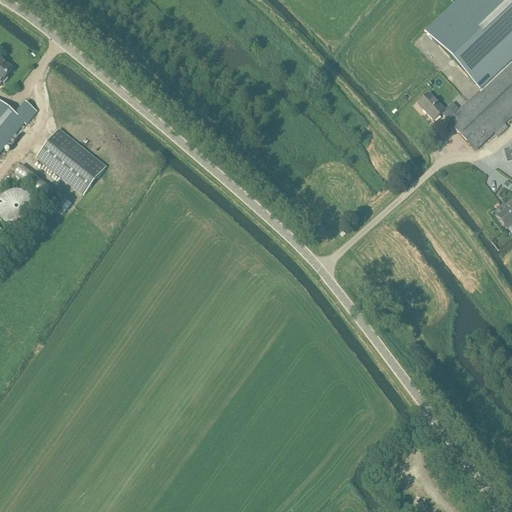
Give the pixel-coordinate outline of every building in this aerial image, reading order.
[(511,0),(461,0),(426,34),(480,90),(511,60),(511,0)] [(0,86),(13,70),(0,59),(0,86)] [(447,122),(475,152),(494,134),(498,138),(507,128),(504,125),(511,117),(511,60),(480,90),(459,110),(452,103),(448,108),(444,110),(429,94),(417,105),(434,122),(441,114),(447,121),(447,122)] [(409,79),(394,96),(399,100),(414,84),(409,79)] [(415,90),(406,99),(411,104),(420,94),(415,90)] [(0,154),(22,128),(25,130),(35,119),(22,108),(15,115),(0,102),(0,154)] [(36,159),(83,197),(106,168),(59,131),(36,159)] [(41,197),(49,187),(19,164),(11,174),(41,197)] [(0,223),(23,224),(25,193),(0,191),(0,223)] [(51,217),(57,221),(69,204),(63,200),(51,217)] [(497,217),(506,230),(511,225),(511,202),(507,206),(509,208),(497,217)]
